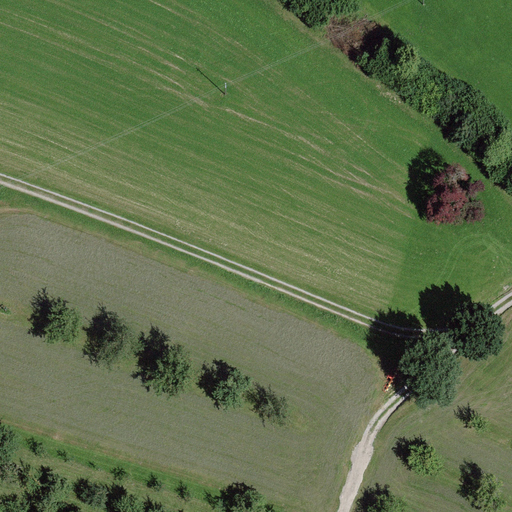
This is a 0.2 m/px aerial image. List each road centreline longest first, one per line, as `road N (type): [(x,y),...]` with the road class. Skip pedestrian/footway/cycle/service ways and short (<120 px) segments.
road 1 (track): [(0,178),(390,330),(452,331),(511,298)]
road 2 (track): [(483,319),(374,424),(346,511)]
